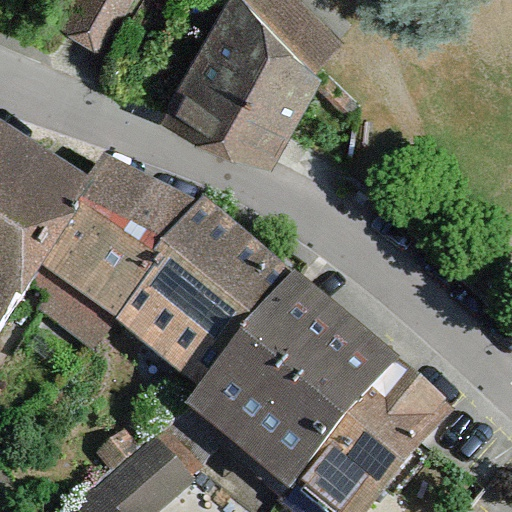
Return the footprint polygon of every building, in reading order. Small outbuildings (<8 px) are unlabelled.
[(152,0),(80,0),(54,42),(106,75),(152,0)] [(342,73),(224,14),(171,120),(289,179),(342,73)] [(0,374),(40,319),(104,223),(0,145),(0,374)] [(212,226),(120,185),(104,223),(40,319),(102,366),(121,341),(212,226)] [(305,297),(212,226),(121,341),(210,417),(305,297)] [(326,511),(421,397),(305,297),(210,417),(308,511),(326,511)] [(416,511),(471,443),(421,397),(326,511),(416,511)] [(175,511),(193,497),(154,454),(89,511),(175,511)]
